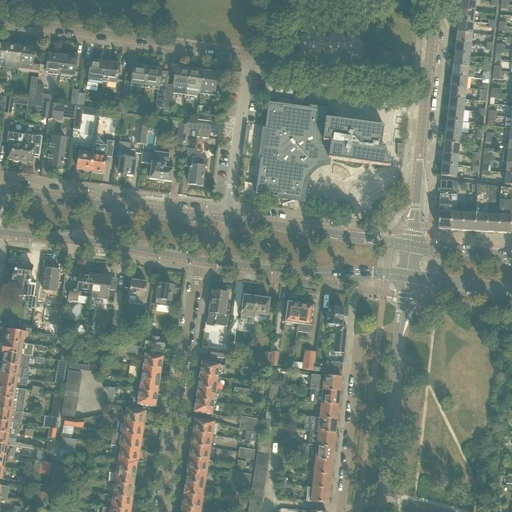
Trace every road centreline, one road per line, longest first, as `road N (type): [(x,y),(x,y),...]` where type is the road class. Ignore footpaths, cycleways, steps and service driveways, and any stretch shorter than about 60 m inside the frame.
road 1 (residential): [(199,259),(161,511)]
road 2 (residential): [(249,54),(0,21)]
road 3 (tertiary): [(409,247),(437,0)]
road 4 (secondary): [(227,219),(3,190)]
road 5 (residential): [(396,330),(357,345),(338,511)]
road 6 (secondary): [(199,259),(405,277)]
road 7 (secondary): [(0,232),(199,259)]
road 8 (secondary): [(409,247),(227,219)]
road 9 (unclassified): [(379,504),(396,330)]
road 10 (residential): [(227,219),(249,54)]
